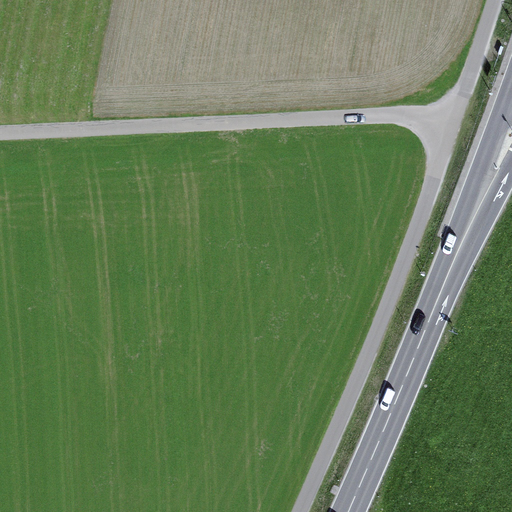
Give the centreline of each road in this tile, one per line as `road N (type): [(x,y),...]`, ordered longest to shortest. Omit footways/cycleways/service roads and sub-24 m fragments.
road 1 (track): [(0,137),(460,117)]
road 2 (track): [(460,117),(299,511)]
road 3 (secondary): [(511,127),(347,511)]
road 4 (track): [(460,117),(496,0)]
